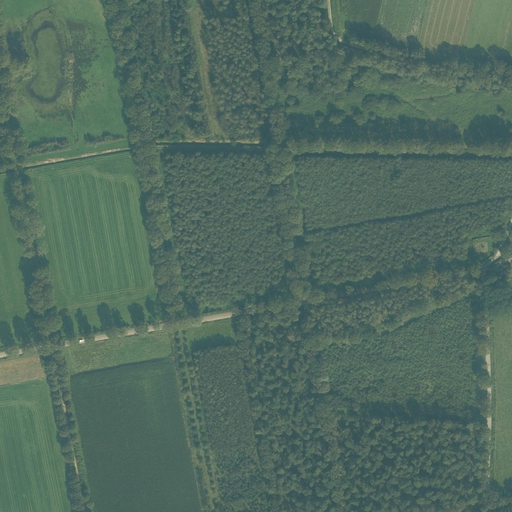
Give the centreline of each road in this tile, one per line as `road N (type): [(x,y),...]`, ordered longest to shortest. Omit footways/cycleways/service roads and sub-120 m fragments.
road 1 (unclassified): [(478,270),(0,355)]
road 2 (track): [(83,511),(0,70)]
road 3 (track): [(249,0),(304,301)]
road 4 (unclassified): [(478,270),(489,379),(486,488),(511,500)]
road 5 (track): [(328,0),(331,29),(345,43),(511,76)]
road 6 (track): [(341,511),(304,301)]
